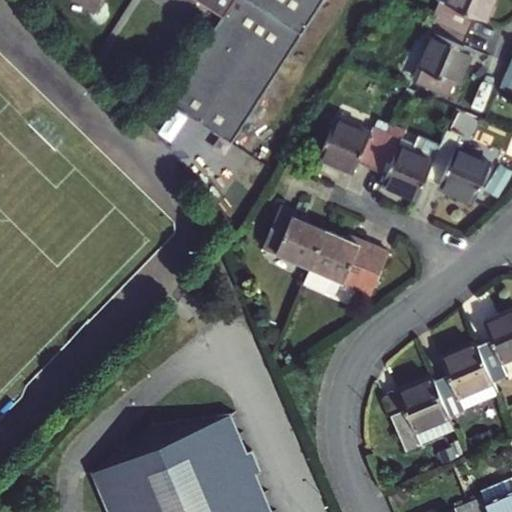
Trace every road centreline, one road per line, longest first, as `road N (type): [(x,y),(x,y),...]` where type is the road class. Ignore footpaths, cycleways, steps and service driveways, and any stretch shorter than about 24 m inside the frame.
road 1 (residential): [(468,267),(377,340),(349,381),(345,449),(368,511)]
road 2 (residential): [(331,197),(468,267)]
